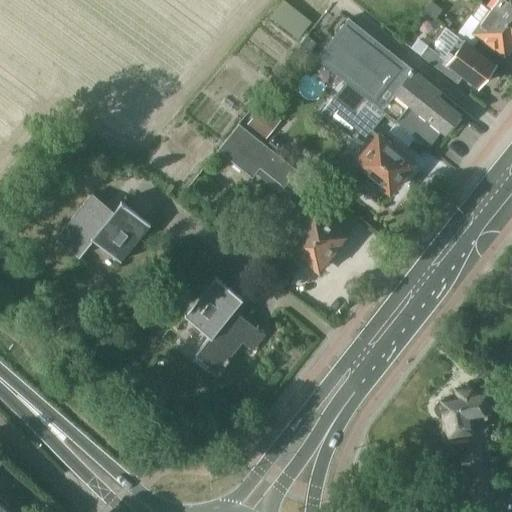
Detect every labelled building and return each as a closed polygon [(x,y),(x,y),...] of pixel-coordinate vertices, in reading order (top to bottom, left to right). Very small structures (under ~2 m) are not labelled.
[(511,0),(496,0),(490,8),(511,25),(511,0)] [(298,41),(314,20),(292,2),(276,23),(298,41)] [(511,44),(511,25),(490,8),(473,31),(505,55),(511,44)] [(349,18),(317,58),(347,82),(386,112),(429,147),(442,131),(444,133),(460,113),(437,95),(440,92),(441,91),(349,18)] [(427,44),(420,54),(457,82),(463,74),(477,84),(493,63),(479,52),(464,41),(459,37),(444,57),(436,51),(427,44)] [(347,82),(322,113),(356,140),(368,126),(371,129),(386,112),(347,82)] [(265,135),(274,124),(256,110),(248,121),(265,135)] [(298,170),(239,123),(218,149),(252,176),(258,169),(282,189),(298,170)] [(367,149),(347,174),(360,184),(369,173),(389,189),(391,187),(397,186),(401,182),(400,176),(411,162),(390,145),(391,143),(380,133),(378,135),(371,129),(368,126),(356,140),(367,149)] [(296,187),(316,203),(326,192),(305,175),(296,187)] [(93,238),(120,260),(148,225),(119,201),(112,210),(91,193),(56,237),(79,255),(93,238)] [(272,233),(318,269),(346,234),(312,207),(307,213),(288,197),(281,206),(288,213),(272,233)] [(253,349),(265,334),(233,309),(242,298),(216,277),(186,316),(210,335),(196,353),(218,371),(242,340),(253,349)] [(444,415),(447,434),(471,431),(468,415),(482,413),(485,426),(492,425),(490,413),(489,414),(485,391),(472,393),(471,386),(457,388),(458,395),(441,398),(441,399),(439,399),(437,401),(434,404),(435,412),(437,414),(441,416),(444,415)] [(0,511),(11,511),(0,502),(0,511)]
